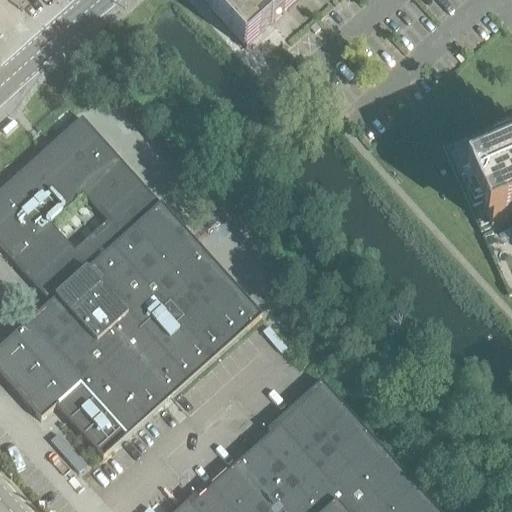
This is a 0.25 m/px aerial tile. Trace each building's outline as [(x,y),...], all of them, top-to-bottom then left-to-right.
[(210,0),(204,6),(209,12),(245,52),(261,37),(302,0),(210,0)] [(511,120),(445,151),(510,298),(511,296),(511,120)] [(161,209),(160,209),(82,123),(0,196),(0,252),(50,308),(0,352),(0,378),(41,425),(56,411),(101,462),(254,329),(263,321),(161,209)] [(178,511),(434,511),(322,386),(269,433),(272,437),(198,502),(194,498),(178,511)] [(52,442),(50,444),(79,476),(86,469),(58,437),(52,442)]
